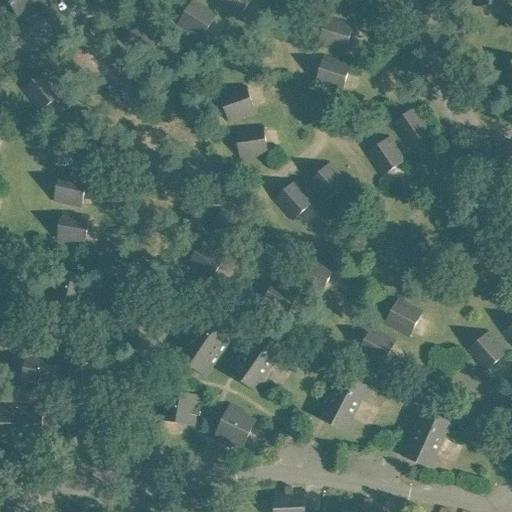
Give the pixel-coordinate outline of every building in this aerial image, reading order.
[(11,0),(20,18),(47,6),(44,0),(11,0)] [(178,24),(202,39),(217,15),(193,0),(178,24)] [(239,18),(251,0),(217,0),(216,3),(239,18)] [(317,44),(347,53),(355,24),(325,15),(317,44)] [(141,21),(124,44),(147,60),(163,37),(141,21)] [(317,85),(343,93),(351,63),(325,56),(317,85)] [(511,62),(497,68),(507,93),(511,90),(511,62)] [(62,94),(45,72),(23,89),(40,111),(62,94)] [(220,95),(230,123),(257,113),(247,85),(220,95)] [(394,124),(409,147),(434,131),(419,108),(394,124)] [(237,130),(241,159),(269,155),(265,126),(237,130)] [(368,153),(383,177),(408,160),(393,137),(368,153)] [(310,183),(329,204),(351,184),(332,163),(310,183)] [(53,201),(82,208),(89,179),(60,172),(53,201)] [(275,201),(294,221),(316,202),(296,181),(275,201)] [(211,236),(242,247),(252,219),(222,208),(211,236)] [(58,241),(86,246),(90,216),(63,212),(58,241)] [(452,237),(469,260),(493,243),(477,220),(452,237)] [(403,259),(421,280),(444,260),(427,239),(403,259)] [(188,262),(210,280),(228,258),(206,240),(188,262)] [(298,280),(324,294),(338,268),(312,254),(298,280)] [(0,321),(25,279),(0,265),(0,321)] [(53,300),(87,308),(93,278),(56,270),(52,285),(57,286),(53,300)] [(263,304),(288,317),(301,295),(275,281),(263,304)] [(112,305),(112,319),(142,319),(141,289),(107,289),(108,305),(112,305)] [(386,325),(410,337),(424,311),(399,298),(386,325)] [(175,355),(207,377),(235,336),(204,314),(194,329),(196,330),(186,345),(184,344),(175,355)] [(358,353),(382,367),(397,341),(374,327),(358,353)] [(468,350),(486,372),(509,353),(491,331),(468,350)] [(228,371),(258,394),(268,381),(265,379),(278,362),(280,363),(287,354),(258,332),(228,371)] [(67,376),(95,386),(107,350),(92,345),(90,350),(78,346),(67,376)] [(22,386),(51,392),(59,355),(43,352),(42,357),(29,355),(22,386)] [(317,418),(352,434),(357,421),(355,420),(364,400),(367,402),(372,390),(338,373),(317,418)] [(162,422),(195,427),(200,396),(162,389),(160,404),(165,405),(162,422)] [(215,437),(242,451),(256,418),(245,413),(246,409),(232,402),(215,437)] [(0,442),(9,443),(9,440),(25,440),(25,443),(44,443),(44,404),(0,404),(0,442)] [(66,434),(93,445),(107,410),(92,404),(90,409),(78,404),(66,434)] [(401,456),(436,471),(441,458),(439,457),(448,438),(450,439),(456,425),(420,410),(401,456)] [(306,511),(306,489),(275,490),(276,511),(306,511)] [(385,511),(385,502),(355,503),(355,511),(385,511)]
